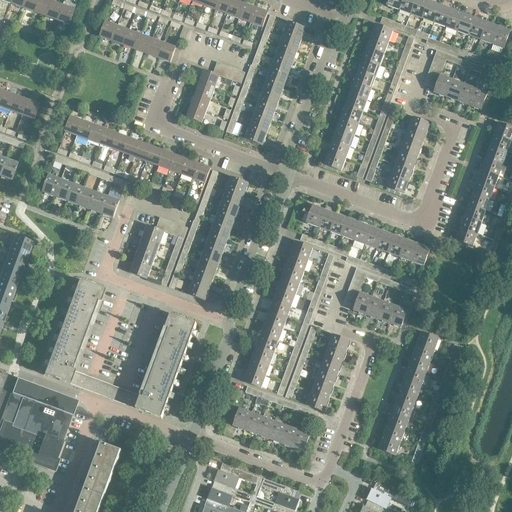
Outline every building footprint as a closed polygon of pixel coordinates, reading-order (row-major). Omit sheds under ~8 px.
[(11,0),(10,4),(21,8),(24,0),(11,0)] [(24,0),(21,8),(33,13),(37,0),(24,0)] [(45,0),(37,0),(33,13),(45,17),(50,2),(45,0)] [(219,0),(206,0),(204,6),(216,11),(219,0)] [(232,0),(219,0),(216,11),(227,15),(232,0)] [(245,4),(233,0),(232,0),(227,15),(239,19),(245,4)] [(389,0),(387,6),(399,10),(402,0),(389,0)] [(402,0),(399,10),(411,15),(416,0),(402,0)] [(424,0),(422,0),(423,0),(422,0),(416,0),(411,15),(422,19),(429,2),(429,1),(424,0)] [(50,2),(45,17),(56,21),(62,6),(50,2)] [(435,4),(434,5),(429,2),(422,19),(434,23),(440,7),(441,6),(435,4)] [(256,8),(245,4),(239,19),(251,24),(256,8)] [(62,6),(56,21),(68,25),(74,10),(62,6)] [(446,8),(446,9),(440,7),(434,23),(446,28),(452,11),(452,10),(446,8)] [(251,24),(263,28),(268,13),(256,8),(251,24)] [(458,12),(458,13),(452,11),(446,28),(457,32),(463,15),(464,14),(458,12)] [(470,16),(469,17),(463,15),(457,32),(469,36),(475,20),(475,19),(470,16)] [(393,28),(395,23),(395,22),(383,18),(380,24),(393,28)] [(269,20),(266,28),(271,30),(274,21),(269,20)] [(481,21),(481,22),(475,20),(469,36),(481,40),(487,24),(487,23),(481,21)] [(100,37),(112,41),(117,26),(106,22),(100,37)] [(306,29),(288,23),(284,34),(301,41),(306,29)] [(399,24),(397,30),(404,32),(406,27),(399,24)] [(493,25),(493,26),(487,24),(481,40),(492,45),(498,28),(499,27),(493,25)] [(375,25),(373,31),(374,31),(372,37),(389,43),(393,31),(375,25)] [(117,26),(112,41),(123,46),(129,31),(117,26)] [(406,27),(404,32),(412,35),(414,30),(406,27)] [(505,29),(504,30),(498,28),(492,45),(504,49),(510,31),(505,29)] [(129,31),(123,46),(135,50),(141,35),(129,31)] [(264,31),(261,39),(267,41),(270,33),(264,31)] [(422,33),(420,38),(427,41),(428,38),(429,35),(422,33)] [(279,46),(297,53),(301,41),(284,34),(279,46)] [(141,35),(135,50),(147,54),(152,39),(141,35)] [(372,37),(371,37),(369,42),(370,43),(368,49),(384,55),(389,43),(372,37)] [(409,37),(406,45),(411,47),(414,39),(409,37)] [(427,41),(426,44),(434,47),(436,41),(428,38),(427,41)] [(159,59),(164,44),(152,39),(147,54),(159,59)] [(260,43),(257,51),(262,53),(265,45),(260,43)] [(170,63),(176,48),(164,44),(159,59),(170,63)] [(444,44),(442,50),(450,53),(452,47),(444,44)] [(292,64),(297,53),(279,46),(275,58),(292,64)] [(452,47),(450,53),(457,55),(459,50),(452,47)] [(368,49),(367,48),(365,54),(366,54),(363,60),(380,66),(384,55),(368,49)] [(448,55),(437,51),(435,57),(446,61),(448,55)] [(403,53),(400,61),(406,63),(408,55),(403,53)] [(468,53),(466,59),(473,61),(475,56),(468,53)] [(256,55),(253,63),(257,64),(258,65),(261,57),(256,55)] [(448,55),(446,61),(454,64),(456,58),(448,55)] [(475,56),(473,61),(480,64),(482,58),(475,56)] [(433,63),(444,67),(446,61),(435,57),(433,63)] [(288,76),(292,64),(275,58),(271,69),(288,76)] [(363,60),(362,60),(360,66),(361,66),(359,72),(376,78),(380,66),(363,60)] [(400,61),(397,69),(403,71),(406,63),(400,61)] [(465,61),(463,67),(470,70),(472,64),(465,61)] [(491,62),(489,67),(496,70),(498,64),(491,62)] [(217,63),(214,70),(213,74),(219,76),(223,65),(217,63)] [(431,68),(442,72),(444,67),(433,63),(431,68)] [(472,64),(470,70),(477,72),(479,67),(472,64)] [(219,76),(224,78),(228,67),(223,65),(219,76)] [(251,66),(248,74),(253,76),(256,68),(252,66),(251,66)] [(234,69),(228,67),(224,78),(230,80),(234,69)] [(440,78),(440,76),(442,72),(431,68),(429,73),(440,78)] [(239,71),(234,69),(230,80),(235,82),(239,71)] [(266,81),(284,88),(288,76),(271,69),(266,81)] [(488,70),(486,75),(493,78),(495,73),(488,70)] [(213,74),(204,71),(200,83),(215,89),(219,76),(213,74)] [(241,84),(245,73),(239,71),(235,82),(236,83),(241,84)] [(359,72),(358,71),(356,77),(357,77),(355,83),(372,90),(376,78),(359,72)] [(427,79),(438,83),(440,78),(429,73),(427,79)] [(440,96),(440,95),(446,97),(452,80),(440,76),(440,78),(438,83),(436,89),(434,93),(440,96)] [(394,77),(392,84),(397,86),(400,79),(394,77)] [(246,78),(243,86),(249,88),(252,80),(246,78)] [(427,79),(424,85),(436,89),(438,83),(427,79)] [(451,100),(452,99),(458,101),(464,84),(452,80),(446,97),(446,98),(451,100)] [(262,93),(279,99),(284,88),(266,81),(262,93)] [(210,100),(215,89),(200,83),(195,95),(210,100)] [(355,83),(354,83),(352,89),(353,89),(351,95),(367,101),(372,90),(355,83)] [(392,84),(389,92),(394,94),(397,86),(392,84)] [(463,104),(463,103),(469,105),(475,89),(464,84),(458,101),(457,102),(463,104)] [(242,89),(239,98),(244,100),(247,91),(242,89)] [(475,108),(475,107),(482,110),(488,93),(475,89),(469,105),(469,106),(475,108)] [(15,96),(3,92),(0,101),(0,107),(10,111),(15,96)] [(258,104),(275,111),(279,99),(262,93),(258,104)] [(206,112),(210,100),(195,95),(191,106),(206,112)] [(351,95),(350,95),(348,100),(349,101),(346,107),(363,113),(367,101),(351,95)] [(27,101),(15,96),(10,111),(21,116),(27,101)] [(386,100),(383,107),(388,109),(391,102),(386,100)] [(39,105),(27,101),(21,116),(33,120),(39,105)] [(238,101),(235,109),(240,111),(243,103),(238,101)] [(271,123),(275,111),(258,104),(253,116),(271,123)] [(191,106),(187,118),(202,124),(206,112),(191,106)] [(346,107),(345,106),(343,112),(344,112),(342,118),(359,124),(363,113),(346,107)] [(383,107),(380,115),(386,117),(388,109),(383,107)] [(391,110),(388,118),(394,120),(397,112),(391,110)] [(234,113),(231,121),(236,123),(239,115),(234,113)] [(266,134),(271,123),(253,116),(249,128),(266,134)] [(65,132),(77,136),(82,121),(71,117),(65,132)] [(342,118),(341,118),(339,124),(340,124),(338,130),(354,136),(359,124),(342,118)] [(408,130),(425,136),(426,137),(428,131),(427,131),(429,124),(413,118),(408,130)] [(82,121),(77,136),(88,141),(94,125),(82,121)] [(377,123),(374,131),(380,133),(383,125),(377,123)] [(229,124),(226,133),(232,135),(237,136),(239,129),(234,127),(235,126),(229,124)] [(511,128),(498,124),(496,129),(497,130),(495,136),(511,142),(511,140),(511,128)] [(94,125),(88,141),(100,145),(106,130),(94,125)] [(385,126),(383,134),(388,136),(391,128),(385,126)] [(249,128),(245,139),(262,146),(266,134),(249,128)] [(106,130),(100,145),(112,149),(118,134),(106,130)] [(338,130),(337,130),(335,135),(336,136),(333,142),(350,148),(354,136),(338,130)] [(404,142),(421,148),(422,148),(424,143),(423,142),(425,136),(408,130),(404,142)] [(374,131),(372,138),(377,141),(380,133),(374,131)] [(118,134),(112,149),(124,154),(129,139),(118,134)] [(383,134),(380,141),(385,143),(388,136),(383,134)] [(495,136),(494,135),(492,141),(493,141),(491,147),(507,154),(511,142),(495,136)] [(1,136),(0,137),(0,141),(7,144),(9,139),(1,136)] [(129,139),(124,154),(130,156),(128,161),(133,163),(135,158),(141,143),(129,139)] [(12,140),(10,145),(19,148),(21,143),(12,140)] [(333,142),(332,141),(330,147),(331,147),(329,153),(346,159),(350,148),(333,142)] [(400,154),(416,160),(417,160),(419,154),(418,154),(421,148),(404,142),(400,154)] [(141,143),(135,158),(147,162),(153,147),(141,143)] [(369,146),(366,154),(371,156),(374,148),(369,146)] [(158,166),(164,151),(153,147),(147,162),(158,166)] [(491,147),(490,147),(488,153),(489,153),(486,159),(503,165),(507,154),(491,147)] [(377,149),(374,157),(380,159),(382,151),(377,149)] [(176,156),(164,151),(158,166),(170,171),(176,156)] [(329,153),(328,153),(326,159),(327,159),(325,165),(324,165),(341,172),(346,159),(329,153)] [(366,154),(363,162),(368,164),(371,156),(366,154)] [(395,165),(412,171),(413,172),(415,166),(414,166),(416,160),(400,154),(395,165)] [(56,156),(54,162),(62,165),(64,159),(56,156)] [(176,156),(170,171),(182,175),(187,160),(176,156)] [(374,157),(371,164),(377,166),(380,159),(374,157)] [(6,159),(0,174),(0,177),(11,181),(17,164),(6,159)] [(486,159),(485,159),(483,164),(484,165),(482,171),(499,177),(503,165),(486,159)] [(187,160),(182,175),(193,179),(199,164),(187,160)] [(68,161),(66,166),(74,169),(76,164),(68,161)] [(205,184),(211,169),(199,164),(193,179),(205,184)] [(79,165),(78,170),(86,173),(88,168),(79,165)] [(367,167),(362,165),(361,165),(357,177),(363,179),(367,167)] [(391,177),(408,183),(409,183),(411,178),(410,177),(412,171),(395,165),(391,177)] [(371,183),(376,171),(375,171),(370,168),(365,181),(371,183)] [(91,169),(89,175),(97,178),(99,172),(91,169)] [(482,171),(481,170),(479,176),(480,176),(478,182),(494,189),(499,177),(482,171)] [(141,180),(139,184),(148,187),(149,183),(146,181),(148,174),(143,173),(141,180)] [(103,174),(101,179),(109,182),(111,177),(103,174)] [(43,193),(54,197),(61,180),(49,175),(43,193)] [(212,175),(209,183),(214,185),(217,177),(212,175)] [(391,177),(387,188),(404,195),(407,189),(406,189),(408,183),(391,177)] [(115,178),(113,183),(121,186),(123,181),(115,178)] [(248,184),(231,178),(227,190),(244,196),(248,184)] [(61,180),(54,197),(66,201),(72,184),(61,180)] [(478,182),(477,182),(475,188),(476,188),(474,194),(490,200),(494,189),(478,182)] [(72,184),(66,201),(78,206),(84,188),(72,184)] [(207,187),(204,195),(210,196),(213,188),(207,187)] [(84,188),(78,206),(90,210),(96,193),(84,188)] [(244,196),(227,190),(222,201),(240,208),(244,196)] [(96,193),(90,210),(101,214),(108,197),(96,193)] [(474,194),(473,194),(471,199),(472,200),(469,206),(486,212),(490,200),(474,194)] [(108,197),(101,214),(113,219),(119,201),(108,197)] [(203,198),(200,206),(205,208),(208,200),(203,198)] [(240,208),(222,201),(218,213),(235,219),(240,208)] [(469,206),(468,205),(466,211),(467,211),(465,217),(482,223),(486,212),(469,206)] [(506,206),(503,214),(509,216),(511,208),(506,206)] [(325,212),(325,211),(320,208),(319,209),(313,207),(307,224),(319,228),(325,212)] [(199,210),(196,218),(201,220),(204,212),(199,210)] [(337,216),(337,215),(331,213),(331,214),(325,212),(319,228),(331,232),(337,216)] [(235,219),(218,213),(214,225),(231,231),(235,219)] [(348,220),(349,219),(343,217),(343,218),(337,216),(331,232),(342,237),(348,220)] [(465,217),(464,217),(462,223),(463,223),(461,229),(477,235),(482,223),(465,217)] [(165,220),(160,218),(156,230),(161,231),(165,220)] [(161,231),(164,233),(167,234),(171,222),(165,220),(161,231)] [(360,224),(360,223),(355,221),(354,222),(348,220),(342,237),(354,241),(360,224)] [(194,221),(191,229),(196,231),(199,223),(194,221)] [(172,236),(177,224),(171,222),(167,234),(172,236)] [(500,222),(498,229),(503,231),(506,224),(500,222)] [(182,226),(177,224),(172,236),(178,238),(182,226)] [(372,229),(372,228),(366,226),(366,227),(360,224),(354,241),(365,245),(372,229)] [(231,231),(214,225),(209,236),(227,243),(231,231)] [(160,244),(164,233),(161,231),(156,230),(147,226),(143,238),(160,244)] [(184,240),(188,228),(182,226),(178,238),(184,240)] [(383,233),(384,232),(378,230),(377,231),(372,229),(365,245),(377,250),(383,233)] [(461,229),(460,229),(458,234),(459,235),(456,241),(473,247),(477,235),(461,229)] [(498,229),(495,237),(500,239),(503,231),(498,229)] [(189,233),(186,241),(192,243),(195,235),(189,233)] [(395,237),(395,236),(389,234),(389,235),(383,233),(377,250),(389,254),(395,237)] [(8,246),(28,253),(32,243),(12,235),(8,246)] [(312,245),(314,240),(314,239),(303,235),(300,241),(312,245)] [(227,243),(209,236),(205,248),(222,254),(227,243)] [(406,242),(407,241),(401,238),(401,239),(395,237),(389,254),(400,258),(406,242)] [(156,256),(160,244),(143,238),(138,250),(156,256)] [(178,238),(175,246),(180,248),(184,240),(178,238)] [(318,241),(316,247),(324,250),(326,244),(318,241)] [(295,242),(293,248),(294,248),(292,254),(309,260),(313,249),(295,242)] [(418,246),(418,245),(413,243),(412,244),(406,242),(400,258),(412,262),(418,246)] [(185,244),(182,253),(187,255),(190,246),(185,244)] [(326,244),(324,250),(332,252),(334,247),(326,244)] [(492,245),(489,253),(494,255),(497,247),(492,245)] [(5,256),(25,264),(28,253),(8,246),(5,256)] [(430,249),(424,247),(424,248),(418,246),(412,262),(424,267),(430,249)] [(222,254),(205,248),(201,260),(218,266),(222,254)] [(138,250),(134,262),(151,268),(156,256),(138,250)] [(174,250),(171,258),(176,260),(179,252),(174,250)] [(342,250),(340,255),(347,258),(348,256),(349,253),(342,250)] [(292,254),(291,254),(289,260),(290,260),(288,266),(304,272),(309,260),(292,254)] [(329,255),(326,263),(331,265),(334,257),(329,255)] [(21,274),(25,264),(5,256),(1,266),(21,274)] [(181,256),(178,264),(183,266),(186,258),(181,256)] [(347,258),(346,262),(354,264),(356,259),(348,256),(347,258)] [(218,266),(201,260),(196,271),(214,278),(218,266)] [(170,261),(167,270),(172,272),(175,263),(170,261)] [(151,268),(134,262),(130,273),(147,280),(151,268)] [(364,262),(362,267),(370,270),(372,265),(364,262)] [(288,266),(287,265),(285,271),(286,272),(283,278),(300,284),(304,272),(288,266)] [(372,265),(370,270),(377,273),(379,267),(372,265)] [(0,269),(0,277),(17,284),(21,274),(1,266),(0,269)] [(176,268),(173,276),(179,278),(182,270),(176,268)] [(357,269),(356,269),(354,274),(366,279),(366,278),(368,273),(357,269)] [(387,270),(385,276),(393,279),(395,273),(387,270)] [(214,278),(196,271),(192,283),(210,290),(214,278)] [(323,271),(320,278),(326,280),(328,273),(323,271)] [(165,273),(162,281),(167,283),(171,275),(165,273)] [(368,273),(366,278),(374,281),(376,276),(368,273)] [(395,273),(393,279),(400,282),(402,276),(395,273)] [(364,284),(366,279),(354,274),(352,280),(364,284)] [(0,288),(13,294),(17,284),(0,277),(0,288)] [(283,278),(282,277),(280,283),(281,283),(279,289),(296,295),(300,284),(283,278)] [(320,278),(317,286),(323,288),(326,280),(320,278)] [(384,279),(382,284),(390,287),(392,282),(384,279)] [(410,279),(408,285),(416,287),(418,282),(410,279)] [(172,280),(169,288),(174,290),(177,281),(172,280)] [(362,290),(364,284),(352,280),(350,286),(362,290)] [(146,391),(143,390),(141,396),(112,386),(74,372),(76,365),(73,364),(85,334),(96,303),(99,304),(104,291),(78,281),(72,297),(59,332),(50,356),(48,362),(43,375),(162,419),(165,411),(167,406),(169,400),(180,369),(196,325),(171,315),(170,315),(166,328),(169,329),(157,361),(146,391)] [(392,282),(390,287),(397,290),(399,284),(392,282)] [(210,290),(192,283),(188,295),(205,301),(210,290)] [(360,293),(362,290),(350,286),(348,291),(359,295),(360,293)] [(407,287),(405,293),(413,296),(415,290),(407,287)] [(0,300),(10,304),(13,294),(0,288),(0,300)] [(296,295),(279,289),(278,289),(276,294),(277,295),(275,301),(291,307),(296,295)] [(359,295),(348,291),(346,297),(357,301),(359,295)] [(372,298),(360,293),(359,295),(357,301),(355,307),(354,311),(359,313),(360,312),(366,314),(372,298)] [(314,294),(312,301),(317,303),(320,296),(314,294)] [(344,303),(351,305),(355,307),(357,301),(346,297),(344,303)] [(366,314),(365,315),(371,317),(371,316),(377,319),(383,302),(372,298),(366,314)] [(0,312),(6,314),(10,304),(0,300),(0,312)] [(275,301),(274,300),(272,306),(273,306),(271,312),(287,319),(291,307),(275,301)] [(312,301),(309,309),(314,311),(317,303),(312,301)] [(377,319),(377,320),(383,322),(383,321),(389,323),(395,306),(383,302),(377,319)] [(389,323),(389,324),(394,326),(395,325),(401,327),(407,311),(395,306),(389,323)] [(271,312),(270,312),(267,318),(268,318),(266,324),(283,330),(287,319),(271,312)] [(306,317),(303,325),(308,327),(311,319),(306,317)] [(266,324),(265,324),(263,329),(264,330),(262,336),(279,342),(283,330),(266,324)] [(303,325),(300,332),(306,334),(308,327),(303,325)] [(311,327),(308,335),(314,337),(317,329),(311,327)] [(421,333),(419,339),(420,339),(418,345),(435,351),(439,339),(421,333)] [(262,336),(261,335),(259,341),(260,341),(258,347),(274,353),(279,342),(262,336)] [(349,341),(333,335),(328,348),(345,354),(346,354),(348,348),(347,348),(349,341)] [(297,340),(294,348),(300,350),(303,342),(297,340)] [(305,343),(303,351),(308,353),(311,345),(305,343)] [(418,345),(417,345),(415,350),(416,351),(414,357),(430,363),(435,351),(418,345)] [(455,345),(452,353),(457,355),(460,347),(455,345)] [(253,359),(270,365),(274,353),(258,347),(257,347),(255,353),(256,353),(253,359)] [(294,348),(292,356),(297,358),(300,350),(294,348)] [(340,366),(340,365),(341,366),(344,360),(343,360),(345,354),(328,348),(324,360),(340,366)] [(303,351),(300,359),(305,361),(308,353),(303,351)] [(409,368),(426,374),(430,363),(414,357),(413,356),(411,362),(412,362),(409,368)] [(250,364),(251,365),(249,371),(266,377),(270,365),(253,359),(252,359),(250,364)] [(336,377),(337,377),(339,372),(338,371),(340,366),(324,360),(320,371),(336,377)] [(449,361),(446,369),(452,371),(455,363),(449,361)] [(289,364),(286,371),(291,373),(294,366),(289,364)] [(297,367),(294,374),(299,376),(302,369),(297,367)] [(409,368),(408,368),(406,374),(407,374),(405,380),(422,386),(426,374),(409,368)] [(446,369),(443,376),(449,379),(452,371),(446,369)] [(249,371),(248,370),(246,376),(247,376),(245,383),(261,389),(266,377),(249,371)] [(286,371),(283,379),(288,381),(291,373),(286,371)] [(332,389),(333,389),(335,383),(334,383),(336,377),(320,371),(315,382),(332,389)] [(294,374),(291,382),(297,384),(299,376),(294,374)] [(0,414),(13,378),(7,376),(2,390),(0,394),(0,414)] [(53,468),(77,402),(23,382),(16,379),(0,423),(2,438),(1,438),(2,449),(53,468)] [(405,380),(404,380),(402,385),(403,386),(401,392),(417,398),(422,386),(405,380)] [(328,400),(329,401),(331,395),(330,395),(332,389),(315,382),(311,394),(328,400)] [(440,384),(438,392),(443,394),(446,386),(440,384)] [(257,397),(259,391),(248,387),(245,393),(257,397)] [(280,387),(277,395),(283,397),(286,389),(280,387)] [(288,390),(285,398),(291,400),(294,392),(288,390)] [(401,392),(400,391),(398,397),(399,397),(397,403),(413,409),(417,398),(401,392)] [(438,392),(435,400),(440,402),(443,394),(438,392)] [(264,393),(261,399),(269,401),(271,396),(264,393)] [(307,406),(319,410),(324,412),(326,406),(325,406),(328,400),(311,394),(307,406)] [(271,396),(269,401),(277,404),(279,399),(271,396)] [(287,402),(285,407),(292,410),(294,404),(287,402)] [(397,403),(396,403),(393,408),(394,409),(392,415),(409,421),(413,409),(397,403)] [(294,404),(292,410),(300,413),(302,407),(294,404)] [(432,407),(429,415),(435,417),(437,409),(432,407)] [(251,413),(240,409),(233,426),(239,428),(239,427),(245,430),(251,413)] [(306,409),(304,415),(316,419),(318,413),(306,409)] [(251,413),(245,430),(245,431),(251,433),(251,432),(257,434),(263,417),(251,413)] [(392,415),(391,414),(389,420),(390,420),(388,426),(405,432),(409,421),(392,415)] [(429,415),(426,423),(432,425),(435,417),(429,415)] [(263,417),(257,434),(256,435),(262,437),(263,436),(268,438),(275,422),(263,417)] [(275,422),(268,438),(268,439),(274,441),(274,440),(280,443),(286,426),(275,422)] [(286,426),(280,443),(280,444),(285,446),(286,445),(292,447),(298,430),(286,426)] [(384,438),(400,444),(405,432),(388,426),(387,426),(385,432),(386,432),(384,438)] [(292,447),(291,448),(297,450),(297,449),(304,451),(310,435),(298,430),(292,447)] [(423,431),(420,438),(426,440),(429,433),(423,431)] [(379,450),(396,456),(400,444),(384,438),(383,438),(381,443),(382,444),(379,450)] [(420,438),(418,446),(423,448),(426,440),(420,438)] [(76,511),(98,511),(121,451),(103,445),(101,451),(99,450),(76,511)] [(415,454),(412,462),(417,464),(420,456),(415,454)] [(221,471),(218,470),(214,482),(217,483),(233,488),(237,478),(257,485),(260,478),(222,464),(221,469),(222,470),(221,471)] [(281,494),(277,504),(277,505),(289,509),(296,511),(300,501),(293,498),(296,491),(263,479),(261,487),(281,494)] [(209,500),(226,506),(230,496),(250,503),(253,496),(233,488),(217,483),(215,488),(216,488),(216,490),(211,488),(207,500),(209,500)] [(371,489),(366,500),(373,503),(384,508),(389,498),(409,507),(412,500),(380,485),(377,491),(371,489)] [(287,511),(289,509),(277,505),(277,504),(257,497),(254,505),(274,511),(287,511)] [(209,500),(207,507),(205,506),(202,511),(242,511),(226,506),(209,500)] [(363,506),(360,511),(393,511),(384,508),(373,503),(370,509),(363,506)]
